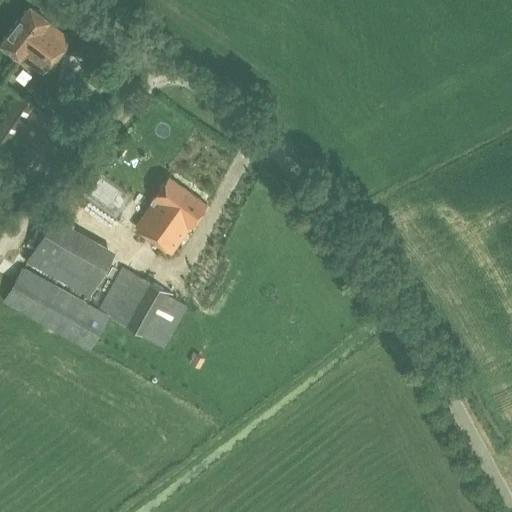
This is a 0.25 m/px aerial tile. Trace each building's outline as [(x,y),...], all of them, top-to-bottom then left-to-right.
[(42,73),(69,38),(47,21),(48,19),(29,4),(0,41),(0,42),(18,57),(20,55),(42,73)] [(44,174),(73,133),(19,96),(0,123),(0,153),(5,147),(44,174)] [(171,251),(206,203),(168,175),(154,195),(154,196),(150,202),(152,203),(136,226),(171,251)] [(89,297),(116,249),(73,225),(74,222),(53,211),(25,261),(89,297)] [(194,289),(213,297),(233,248),(214,240),(194,289)] [(110,313),(99,307),(22,264),(2,300),(90,350),(108,316),(110,313)] [(110,313),(108,316),(161,346),(185,303),(171,295),(172,293),(144,277),(144,278),(122,265),(99,307),(110,313)]
